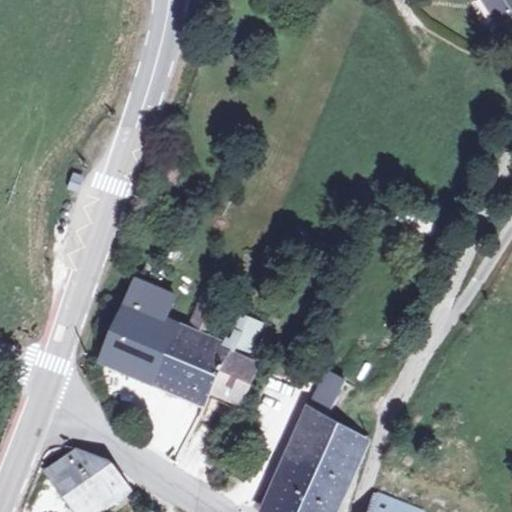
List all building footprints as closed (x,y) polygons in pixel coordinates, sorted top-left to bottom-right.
[(511,0),(485,0),(500,22),(511,14),(511,0)] [(72,189),(79,192),(84,179),(76,176),(72,189)] [(373,210),(378,198),(359,190),(354,202),(373,210)] [(190,330),(176,324),(178,320),(173,318),(171,322),(166,320),(176,297),(137,281),(102,362),(177,395),(203,335),(190,330)] [(231,347),(227,346),(211,339),(230,294),(209,285),(190,330),(203,335),(177,395),(205,407),(210,396),(213,389),(231,347)] [(244,403),(260,366),(248,361),(262,325),(243,317),(233,343),(229,341),(227,346),(231,347),(213,389),(244,403)] [(312,409),(266,511),(338,511),(370,441),(337,422),(355,387),(329,374),(312,409)] [(244,403),(213,389),(210,396),(239,410),(244,403)] [(79,453),(55,471),(84,511),(99,511),(130,491),(111,465),(105,469),(98,460),(79,453)] [(422,511),(423,511),(375,494),(368,511),(422,511)]
